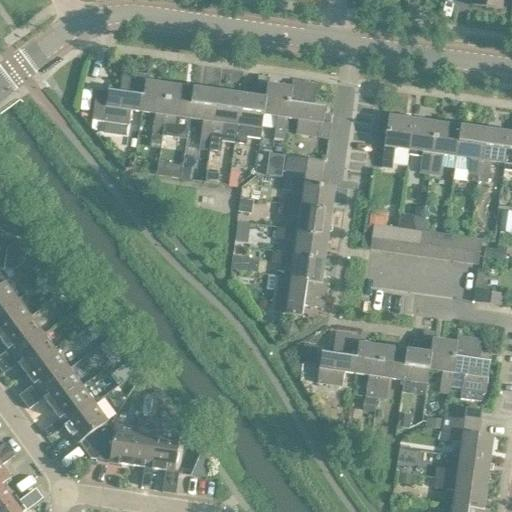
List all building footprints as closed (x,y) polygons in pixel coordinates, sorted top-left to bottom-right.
[(471,0),(471,5),(500,9),(501,0),(471,0)] [(145,80),(146,81),(147,75),(122,72),(119,92),(108,91),(108,93),(96,91),(92,119),(128,125),(130,110),(140,112),(145,80)] [(255,97),(241,95),(234,143),(245,144),(246,137),(260,139),(263,116),(267,84),(268,84),(269,78),(258,76),(255,97)] [(81,101),(90,102),(92,79),(83,78),(81,101)] [(146,81),(145,80),(140,112),(155,114),(152,134),(162,136),(169,85),(146,81)] [(292,88),(287,118),(298,120),(296,134),(328,139),(332,116),(324,115),(325,107),(314,105),(317,85),(292,81),(291,88),(292,88)] [(291,88),(268,84),(267,84),(263,116),(264,115),(277,117),(274,137),(284,139),(287,118),(292,88),(291,88)] [(192,88),(169,85),(162,136),(185,139),(188,119),(192,88)] [(192,88),(188,119),(203,121),(200,141),(210,143),(218,92),(192,88)] [(218,92),(210,143),(209,150),(220,151),(221,141),(234,143),(241,95),(218,92)] [(408,150),(413,120),(388,116),(381,167),(392,169),(395,148),(408,150)] [(437,123),(413,120),(408,150),(422,152),(419,173),(429,174),(437,123)] [(437,123),(429,174),(440,175),(441,167),(455,169),(461,126),(437,123)] [(461,126),(455,169),(468,171),(467,179),(477,181),(485,130),(461,126)] [(485,130),(477,181),(488,182),(491,162),(504,164),(508,133),(497,132),(496,127),(489,126),(487,130),(485,130)] [(511,133),(508,133),(504,164),(503,170),(511,171),(511,133)] [(161,137),(150,136),(149,148),(160,149),(161,137)] [(284,157),(268,155),(265,177),(281,179),(284,157)] [(321,172),(323,161),(287,156),(285,167),(321,172)] [(191,168),(181,167),(180,181),(189,182),(191,168)] [(321,172),(285,167),(282,190),(303,193),(301,206),(301,207),(331,211),(335,187),(319,185),(321,172)] [(206,172),(205,183),(217,184),(218,174),(206,172)] [(253,200),(239,198),(237,212),(251,214),(253,200)] [(301,207),(301,206),(280,203),(279,214),(299,217),(297,230),(297,231),(328,235),(331,211),(301,207)] [(498,231),(511,233),(511,225),(511,212),(501,211),(498,231)] [(236,223),(233,242),(247,244),(250,225),(236,223)] [(373,225),(370,249),(382,251),(385,227),(373,225)] [(297,231),(297,230),(277,227),(275,238),(296,241),(294,254),(294,255),(324,259),(328,235),(297,231)] [(393,252),(406,254),(409,230),(397,229),(393,252)] [(421,232),(417,256),(430,258),(433,234),(421,232)] [(441,259),(454,261),(457,237),(445,235),(441,259)] [(469,239),(465,263),(478,264),(481,241),(469,239)] [(294,255),(294,254),(274,251),(272,262),(293,265),(291,279),(321,283),(321,282),(324,259),(294,255)] [(245,263),(231,261),(230,271),(244,272),(245,263)] [(321,283),(291,279),(268,275),(266,289),(274,290),(271,312),(302,317),(303,305),(324,308),(327,283),(321,282),(321,283)] [(0,312),(17,299),(4,282),(0,284),(0,312)] [(476,290),(474,302),(504,306),(506,295),(476,290)] [(0,339),(30,317),(17,299),(0,312),(0,339)] [(30,317),(0,339),(0,340),(7,350),(0,355),(0,365),(43,334),(30,317)] [(420,352),(407,350),(402,381),(427,384),(429,370),(428,369),(432,339),(433,339),(434,333),(423,331),(420,352)] [(358,343),(359,343),(360,337),(335,333),(332,354),(321,352),(317,383),(341,386),(343,372),(354,374),(358,343)] [(43,334),(0,365),(0,370),(3,374),(17,364),(25,374),(56,351),(43,334)] [(453,374),(451,388),(486,393),(490,362),(479,360),(482,340),(457,336),(456,341),(457,342),(453,374)] [(433,339),(432,339),(428,369),(429,370),(442,372),(439,392),(450,394),(450,387),(451,388),(453,374),(457,342),(456,341),(456,342),(433,339)] [(358,343),(354,374),(368,376),(365,396),(376,398),(383,347),(359,343),(358,343)] [(383,347),(376,398),(386,399),(389,379),(402,381),(407,350),(383,347)] [(56,351),(25,374),(33,385),(18,396),(23,402),(38,392),(69,369),(56,351)] [(38,392),(23,402),(28,409),(43,398),(51,409),(81,386),(69,369),(38,392)] [(81,386),(51,409),(59,419),(44,430),(49,437),(64,426),(94,404),(81,386)] [(108,421),(94,404),(64,426),(77,444),(79,443),(90,458),(109,427),(104,424),(108,421)] [(479,422),(481,410),(445,405),(444,417),(479,422)] [(479,422),(444,417),(440,440),(461,443),(459,456),(490,460),(493,436),(478,434),(479,422)] [(109,427),(90,458),(109,461),(109,463),(130,466),(136,428),(114,425),(114,429),(109,427)] [(157,432),(136,428),(130,466),(143,468),(141,486),(149,487),(152,469),(157,432)] [(179,435),(157,432),(152,469),(164,471),(161,492),(175,494),(178,473),(173,472),(179,435)] [(0,446),(0,456),(9,449),(5,443),(0,446)] [(9,449),(0,456),(0,484),(0,485),(10,478),(1,465),(14,456),(9,449)] [(437,467),(435,478),(486,485),(490,460),(459,456),(457,470),(437,467)] [(486,485),(435,478),(434,488),(454,491),(452,505),(483,509),(483,508),(486,485)] [(0,484),(0,511),(24,511),(26,511),(15,496),(11,499),(0,485),(0,484)]
